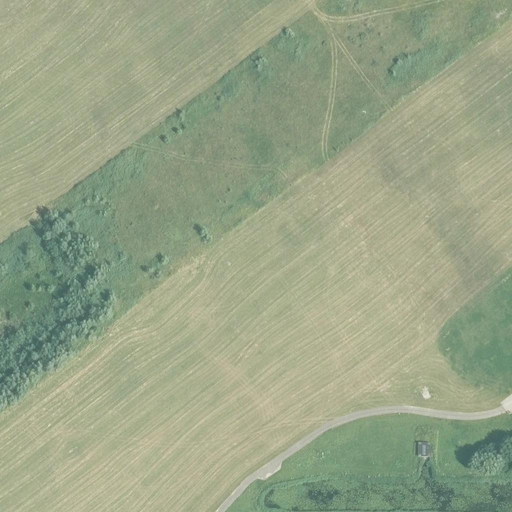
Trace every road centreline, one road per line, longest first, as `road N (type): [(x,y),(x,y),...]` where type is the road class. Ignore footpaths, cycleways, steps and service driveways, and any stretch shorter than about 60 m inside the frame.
road 1 (track): [(302,447),(268,384),(185,152),(171,105),(186,93),(145,0)]
road 2 (track): [(313,0),(186,93)]
